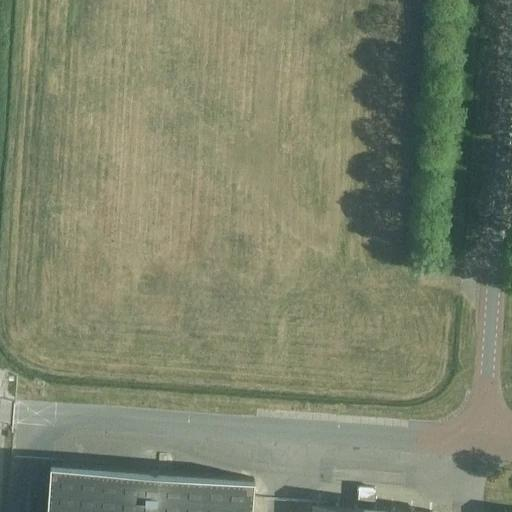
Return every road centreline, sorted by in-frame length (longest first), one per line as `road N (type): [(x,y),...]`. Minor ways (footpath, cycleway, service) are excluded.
road 1 (unclassified): [(480,445),(511,29)]
road 2 (unclassified): [(480,445),(66,401)]
